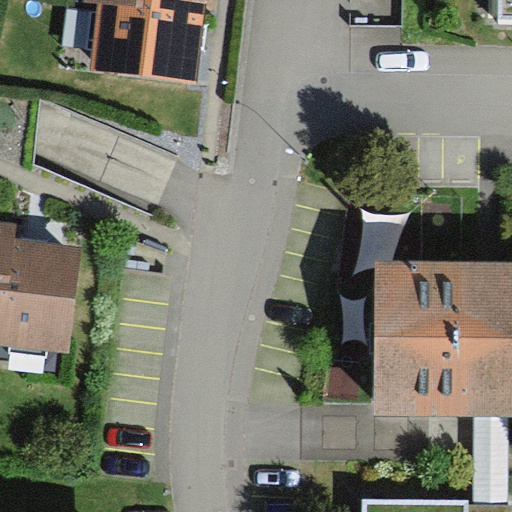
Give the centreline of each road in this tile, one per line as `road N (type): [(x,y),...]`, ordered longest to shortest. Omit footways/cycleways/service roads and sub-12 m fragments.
road 1 (residential): [(209,511),(198,398),(237,147),(283,71)]
road 2 (residential): [(283,71),(511,72)]
